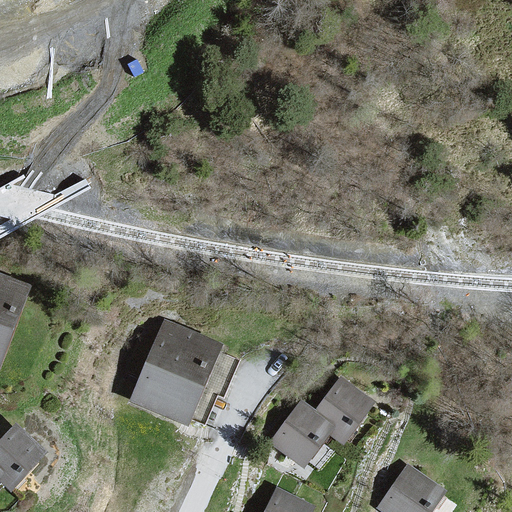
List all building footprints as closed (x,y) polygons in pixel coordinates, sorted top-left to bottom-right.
[(58,289),(0,276),(0,371),(22,381),(58,289)] [(239,345),(175,319),(133,403),(209,439),(239,345)] [(376,402),(340,375),(315,409),(317,411),(316,412),(335,426),(328,435),(343,446),(376,402)] [(315,409),(301,399),(269,442),(303,468),(328,435),(335,426),(316,412),(317,411),(315,409)] [(48,452),(16,422),(0,439),(0,467),(4,472),(0,476),(0,481),(11,492),(48,452)] [(454,511),(465,496),(416,467),(387,511),(454,511)] [(312,511),(316,505),(276,486),(263,511),(312,511)]
